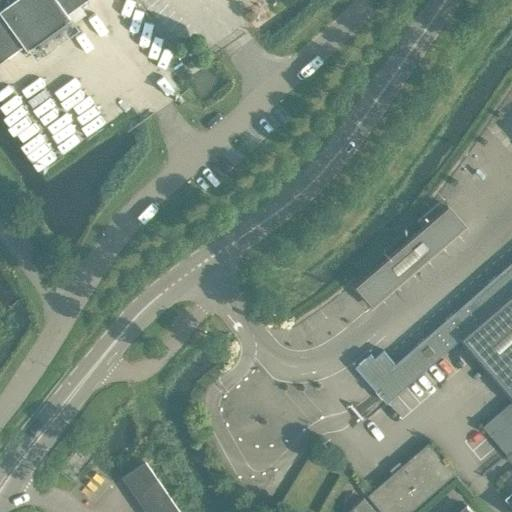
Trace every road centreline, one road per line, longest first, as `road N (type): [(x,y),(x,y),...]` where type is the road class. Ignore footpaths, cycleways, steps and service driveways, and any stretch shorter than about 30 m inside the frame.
road 1 (secondary): [(97,362),(150,302),(305,187),(445,0)]
road 2 (unknown): [(245,326),(205,408),(205,426),(222,465),(243,483),(270,485),(324,453),(404,383),(450,273)]
road 3 (unclassified): [(65,311),(130,227),(368,0)]
road 4 (secondary): [(0,511),(97,362)]
road 5 (secondary): [(97,362),(0,471)]
road 6 (unclassified): [(0,412),(65,311)]
